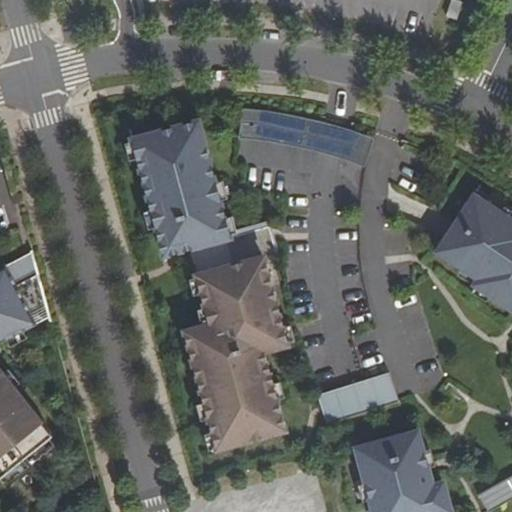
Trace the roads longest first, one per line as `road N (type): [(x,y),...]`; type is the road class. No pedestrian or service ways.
road 1 (tertiary): [(34,74),(156,511)]
road 2 (residential): [(34,74),(121,56),(237,52),(352,69),(462,107)]
